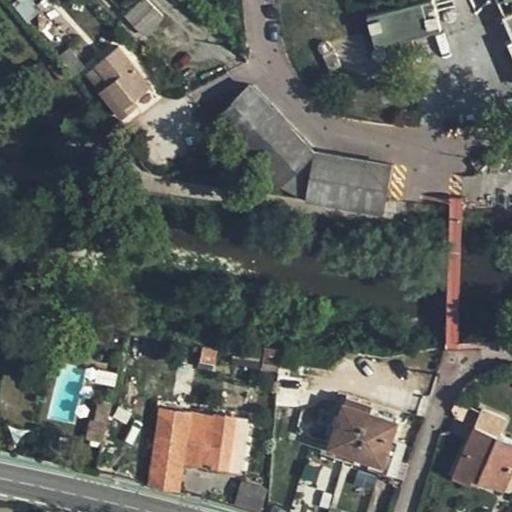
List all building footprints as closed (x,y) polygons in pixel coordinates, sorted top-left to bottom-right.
[(422,6),(367,16),(373,46),(428,36),(422,6)] [(124,47),(100,66),(114,83),(104,91),(125,119),(143,105),(139,99),(154,86),(124,47)] [(74,48),(61,59),(77,79),(90,69),(74,48)] [(255,84),(221,117),(282,185),(314,201),(389,213),(395,165),(323,155),(255,84)] [(77,167),(61,171),(63,178),(79,174),(77,167)] [(220,317),(206,314),(204,330),(218,332),(220,317)] [(311,368),(289,365),(284,405),(305,408),(311,368)] [(347,401),(333,443),(384,460),(399,418),(347,401)] [(163,406),(152,482),(183,489),(193,411),(163,406)] [(505,416),(481,406),(455,471),(472,478),(473,474),(503,486),(504,484),(511,465),(511,438),(498,433),(505,416)] [(196,407),(193,426),(207,427),(207,421),(217,421),(218,410),(196,407)] [(188,463),(231,469),(238,415),(239,412),(218,410),(217,421),(207,421),(207,427),(193,426),(188,463)] [(251,417),(238,415),(231,469),(245,470),(251,417)] [(472,478),(455,471),(452,478),(468,485),(472,478)] [(272,481),(247,479),(245,503),(270,505),(272,481)]
